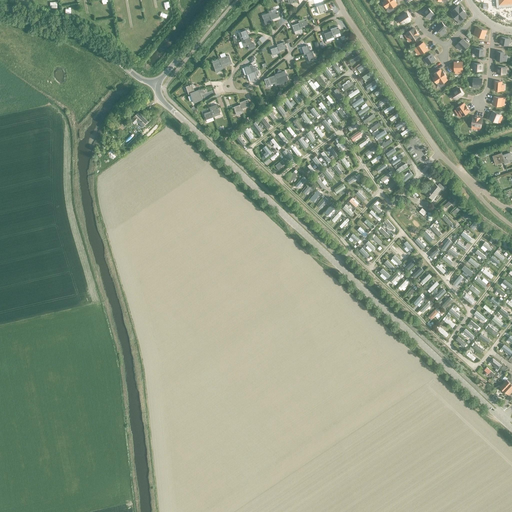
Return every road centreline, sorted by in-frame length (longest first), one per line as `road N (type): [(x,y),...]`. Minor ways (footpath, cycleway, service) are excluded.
road 1 (tertiary): [(511,430),(162,101),(158,86)]
road 2 (tertiary): [(158,86),(90,43),(0,6)]
